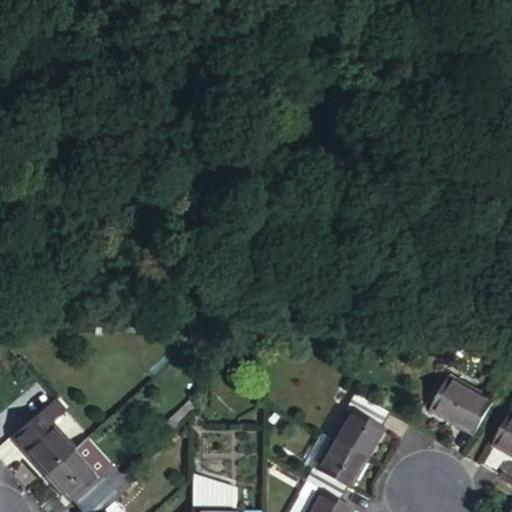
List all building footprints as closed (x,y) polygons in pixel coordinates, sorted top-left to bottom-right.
[(475,437),(492,407),(450,384),(433,414),(475,437)] [(387,421),(342,397),(335,410),(349,417),(347,419),(349,420),(378,436),(387,421)] [(53,431),(41,417),(13,442),(25,456),(50,434),(53,431)] [(511,418),(510,418),(493,447),(511,457),(511,418)] [(333,450),(364,466),(380,437),(378,436),(349,420),(333,450)] [(47,480),(72,458),(50,434),(25,456),(47,480)] [(349,492),(364,466),(333,450),(319,476),(347,491),(349,492)] [(93,481),(72,458),(47,480),(68,503),(93,481)] [(107,469),(96,478),(108,492),(119,482),(107,469)] [(316,475),(306,493),(311,496),(325,504),(337,510),(347,491),(319,476),(316,475)] [(93,481),(68,503),(75,511),(85,511),(108,492),(96,478),(93,481)] [(108,492),(85,511),(112,511),(120,505),(108,492)] [(320,511),(325,504),(311,496),(304,509),(310,511),(320,511)]
